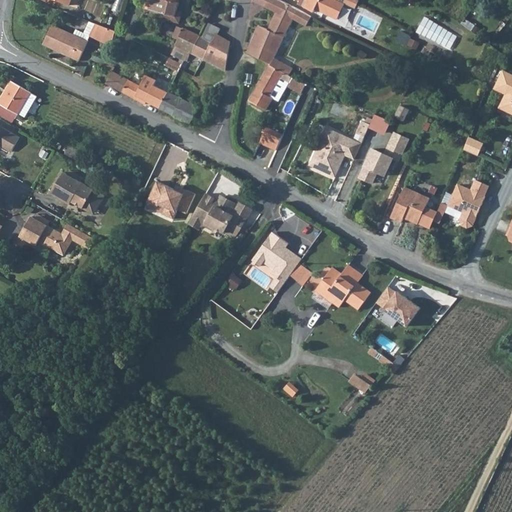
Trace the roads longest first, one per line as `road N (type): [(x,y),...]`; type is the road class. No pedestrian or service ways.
road 1 (residential): [(511,296),(408,262),(211,149)]
road 2 (track): [(199,303),(27,511)]
road 3 (residential): [(211,149),(0,48)]
road 4 (residential): [(211,149),(225,122),(244,0)]
